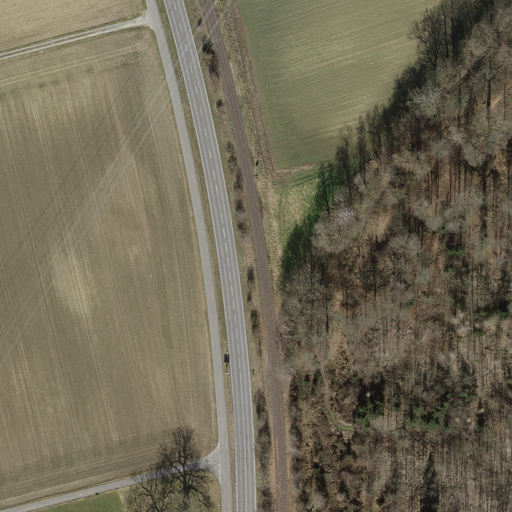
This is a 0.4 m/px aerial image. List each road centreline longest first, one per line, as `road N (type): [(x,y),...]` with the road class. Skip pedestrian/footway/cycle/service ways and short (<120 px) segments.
road 1 (track): [(228,511),(210,278),(151,0)]
road 2 (secondary): [(173,0),(228,258),(247,511)]
road 3 (track): [(11,511),(226,463)]
road 4 (track): [(0,58),(156,17)]
